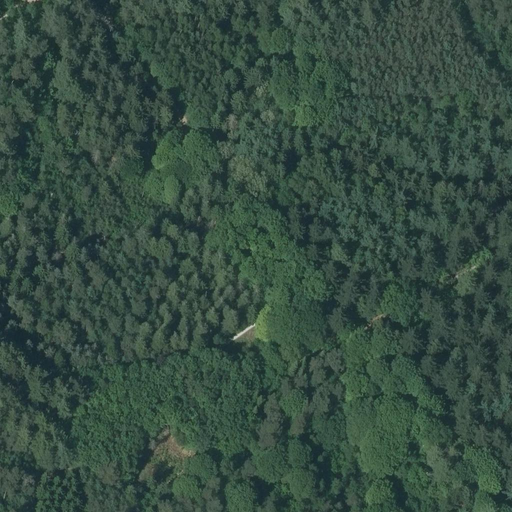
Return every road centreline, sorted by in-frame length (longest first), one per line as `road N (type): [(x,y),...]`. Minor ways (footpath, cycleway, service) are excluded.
road 1 (unknown): [(511,120),(496,127),(437,108),(412,113),(352,142),(259,212)]
road 2 (track): [(259,212),(90,0)]
road 3 (track): [(364,344),(259,212)]
road 4 (unknown): [(393,382),(287,511)]
road 5 (unknown): [(367,348),(511,264)]
road 6 (track): [(511,371),(429,342),(380,341)]
